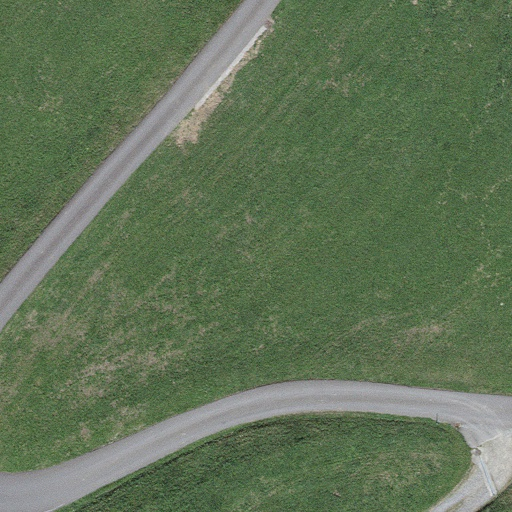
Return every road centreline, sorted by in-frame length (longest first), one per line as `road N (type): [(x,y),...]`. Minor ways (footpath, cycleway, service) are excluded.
road 1 (unclassified): [(0,501),(247,401),(329,399),(511,417)]
road 2 (unclassified): [(258,0),(0,308)]
